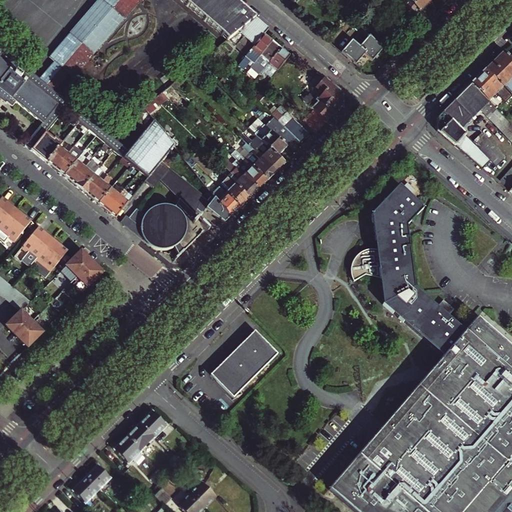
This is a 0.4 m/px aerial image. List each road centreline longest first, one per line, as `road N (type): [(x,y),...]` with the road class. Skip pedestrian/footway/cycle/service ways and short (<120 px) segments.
road 1 (primary): [(147,384),(404,127)]
road 2 (primary): [(372,99),(179,290)]
road 3 (residential): [(0,145),(179,290)]
road 4 (primary): [(179,290),(25,441)]
road 5 (residential): [(147,384),(269,491),(272,511)]
road 6 (residential): [(257,0),(372,99)]
road 7 (primary): [(404,127),(511,22)]
road 8 (residential): [(511,223),(404,127)]
road 9 (primary): [(470,0),(372,99)]
road 10 (primary): [(60,471),(147,384)]
